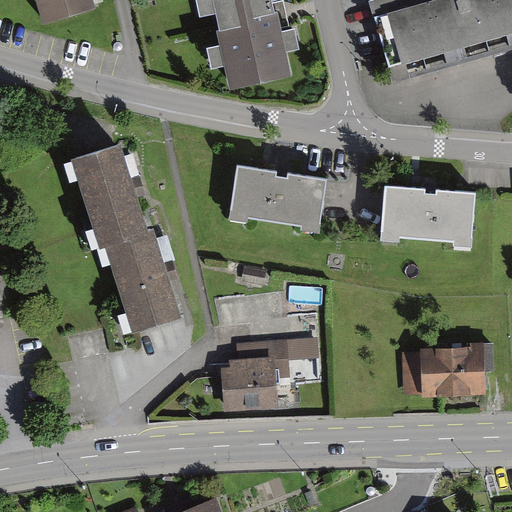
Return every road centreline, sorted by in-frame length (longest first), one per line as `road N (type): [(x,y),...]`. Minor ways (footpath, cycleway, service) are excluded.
road 1 (secondary): [(421,439),(175,449),(0,471)]
road 2 (residential): [(0,56),(159,99),(350,128)]
road 3 (residential): [(350,128),(511,150)]
road 4 (residential): [(320,0),(350,128)]
